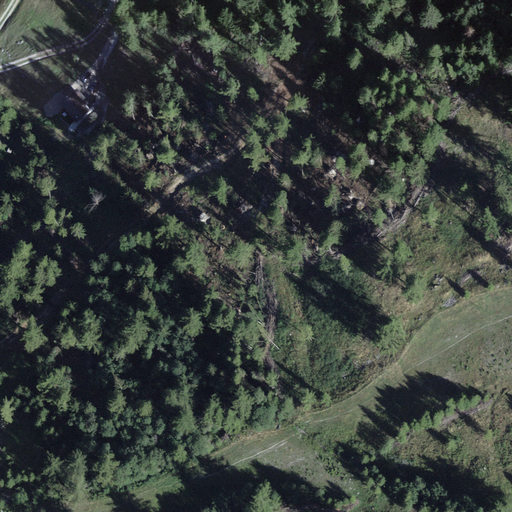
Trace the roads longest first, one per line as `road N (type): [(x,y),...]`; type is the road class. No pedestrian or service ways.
road 1 (track): [(341,0),(242,143),(181,180),(99,251),(45,314),(0,344)]
road 2 (track): [(88,82),(118,12),(75,44),(0,69)]
